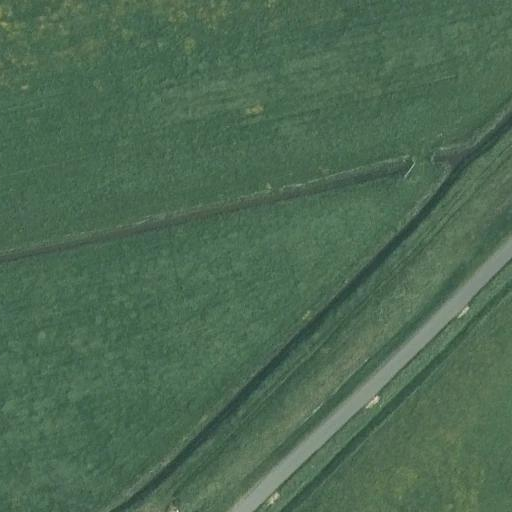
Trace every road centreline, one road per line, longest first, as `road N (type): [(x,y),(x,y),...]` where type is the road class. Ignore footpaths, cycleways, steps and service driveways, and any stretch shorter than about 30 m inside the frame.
road 1 (unknown): [(203,511),(348,376),(511,199)]
road 2 (unclassified): [(243,511),(511,248)]
